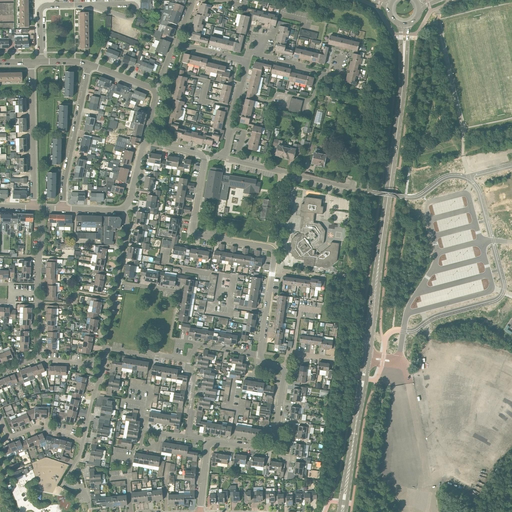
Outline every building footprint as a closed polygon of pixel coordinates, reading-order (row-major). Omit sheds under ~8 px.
[(150,10),(151,2),(148,1),(148,3),(140,2),(140,9),(150,10)] [(183,7),(175,3),(174,3),(168,2),(168,7),(168,10),(164,10),(163,10),(164,11),(172,11),(180,14),(183,7)] [(28,3),(19,3),(19,28),(28,28),(28,3)] [(208,11),(199,9),(198,13),(200,14),(200,15),(206,17),(208,18),(209,14),(207,14),(208,11)] [(258,20),(261,12),(257,11),(257,13),(254,12),(254,13),(251,13),(246,12),(247,10),(243,9),(242,15),(250,17),(253,18),(252,21),(256,22),(257,20),(258,20)] [(176,25),(180,14),(172,11),(164,11),(163,10),(160,19),(162,20),(160,24),(165,26),(169,28),(171,23),(176,25)] [(80,49),(89,49),(88,13),(79,13),(80,49)] [(270,23),(272,15),(269,14),(269,16),(266,15),(264,24),(268,25),(268,23),(270,23)] [(202,22),(194,20),(193,24),(194,25),(194,27),(203,29),(204,25),(201,25),(202,22)] [(279,30),(280,31),(289,33),(289,31),(287,31),(289,24),(281,22),(280,26),(279,30)] [(174,30),(169,28),(165,26),(164,30),(161,29),(160,32),(156,30),(155,32),(151,31),(150,32),(154,34),(161,36),(162,33),(172,37),(174,30)] [(246,35),(247,29),(238,27),(237,33),(246,35)] [(8,42),(11,42),(11,30),(8,30),(8,36),(8,38),(1,38),(1,49),(8,48),(8,42)] [(21,48),(21,38),(14,38),(14,36),(14,30),(11,30),(11,42),(14,42),(14,48),(21,48)] [(288,38),(289,33),(280,31),(280,34),(278,34),(277,38),(285,40),(286,37),(288,38)] [(201,38),(201,35),(192,33),(191,40),(203,43),(202,44),(207,45),(209,40),(201,38)] [(160,39),(161,36),(154,34),(153,37),(157,38),(156,41),(159,42),(157,45),(160,46),(167,49),(169,43),(162,40),(160,39)] [(334,46),(336,37),(330,36),(328,44),(328,45),(334,46)] [(217,38),(211,37),(209,46),(215,47),(217,38)] [(285,42),(285,40),(277,38),(276,42),(278,42),(277,46),(285,48),(287,43),(285,42)] [(351,50),(357,52),(360,43),(353,41),(351,50)] [(110,57),(115,45),(111,43),(110,47),(108,46),(105,55),(110,57)] [(238,43),(235,43),(232,51),(240,53),(242,45),(238,43)] [(115,45),(110,57),(116,60),(120,51),(117,50),(118,46),(115,45)] [(167,49),(160,46),(157,45),(156,49),(155,51),(157,52),(165,55),(167,49)] [(285,49),(285,48),(277,46),(275,52),(287,54),(287,56),(292,57),(293,51),(285,49)] [(300,59),(302,50),(296,49),(294,57),(300,59)] [(306,60),(308,51),(302,50),(300,59),(306,60)] [(127,64),(132,52),(129,51),(127,56),(124,55),(122,62),(127,64)] [(312,62),(314,53),(308,51),(306,60),(312,62)] [(135,63),(136,60),(133,59),(135,54),(132,52),(127,64),(133,66),(134,64),(135,64),(135,63)] [(357,52),(356,54),(353,54),(352,58),(353,58),(353,60),(362,62),(362,59),(360,58),(361,56),(360,55),(361,52),(357,52)] [(318,63),(320,54),(314,53),(312,62),(318,63)] [(188,64),(190,55),(184,54),(182,62),(188,64)] [(325,65),(327,55),(323,54),(322,55),(320,54),(318,63),(325,65)] [(145,71),(148,61),(145,60),(143,59),(144,57),(141,56),(140,57),(137,64),(140,65),(140,66),(139,68),(145,71)] [(148,61),(145,71),(150,73),(155,61),(149,58),(148,61)] [(211,73),(213,64),(207,62),(206,68),(205,71),(211,73)] [(253,70),(262,72),(262,68),(271,70),(272,65),(267,63),(267,65),(255,62),(253,70)] [(218,74),(220,65),(213,64),(211,73),(217,74),(218,74)] [(224,76),(225,72),(226,67),(220,65),(218,74),(222,75),(224,76)] [(277,75),(280,67),(274,65),(271,74),(277,75)] [(357,70),(358,67),(350,65),(349,69),(350,70),(350,72),(359,74),(359,70),(357,70)] [(283,77),(286,68),(280,67),(277,75),(283,77)] [(72,97),(72,93),(73,72),(65,72),(64,97),(72,97)] [(222,75),(221,81),(226,82),(226,79),(229,79),(230,73),(225,72),(224,76),(222,75)] [(294,82),(296,74),(291,72),(289,78),(288,81),(294,82)] [(0,81),(22,82),(21,73),(0,73),(0,81)] [(103,86),(106,79),(100,77),(99,79),(97,83),(96,86),(99,88),(98,92),(94,91),(94,94),(100,95),(101,91),(102,88),(103,86)] [(308,77),(306,85),(312,87),(314,78),(308,77)] [(355,82),(355,79),(347,77),(346,81),(348,81),(347,83),(356,85),(357,82),(355,82)] [(103,86),(102,88),(105,89),(106,87),(109,88),(111,82),(106,79),(103,86)] [(183,86),(184,84),(176,82),(175,86),(176,86),(176,88),(185,90),(186,87),(183,86)] [(119,95),(123,86),(117,84),(114,92),(111,91),(109,97),(112,98),(114,93),(119,95)] [(232,87),(230,86),(223,84),(222,90),(230,93),(232,87)] [(126,102),(130,92),(128,91),(128,88),(123,86),(119,95),(118,97),(124,99),(123,101),(126,102)] [(256,95),(257,89),(249,87),(247,96),(253,97),(254,94),(256,95)] [(138,98),(140,93),(134,90),(133,93),(130,92),(126,102),(125,104),(128,105),(128,106),(130,101),(131,100),(136,102),(138,98)] [(136,102),(136,104),(138,105),(139,103),(141,101),(143,102),(146,95),(140,93),(138,98),(136,102)] [(181,98),(181,95),(173,93),(172,97),(174,98),(173,100),(176,100),(185,102),(182,102),(183,98),(181,98)] [(91,96),(89,103),(97,104),(100,105),(101,101),(104,102),(104,99),(108,100),(108,97),(105,96),(100,95),(99,98),(91,96)] [(228,104),(229,98),(220,96),(219,102),(228,104)] [(252,101),(246,99),(244,105),(253,107),(254,101),(252,101)] [(100,105),(97,104),(89,103),(88,109),(98,111),(97,115),(103,117),(104,112),(102,111),(102,109),(99,109),(100,105)] [(66,131),(66,127),(67,106),(58,106),(57,131),(66,131)] [(181,110),(181,108),(173,106),(172,110),(174,110),(173,112),(182,114),(183,111),(181,110)] [(215,116),(224,118),(226,112),(227,112),(228,108),(220,106),(219,110),(217,110),(215,116)] [(146,114),(139,112),(134,111),(132,117),(144,119),(146,114)] [(103,117),(97,115),(97,116),(95,115),(95,119),(86,117),(85,124),(100,127),(100,124),(94,123),(95,119),(100,121),(100,120),(103,121),(104,117),(103,117)] [(249,125),(250,119),(242,117),(240,123),(249,125)] [(178,129),(179,124),(174,122),(174,125),(172,124),(170,130),(175,131),(176,128),(178,129)] [(221,130),(223,124),(214,122),(213,128),(214,128),(214,131),(218,133),(219,129),(221,130)] [(143,125),(134,123),(134,125),(130,125),(129,128),(133,129),(133,130),(141,132),(143,125)] [(99,130),(100,127),(85,124),(84,131),(92,132),(93,129),(99,130)] [(261,134),(262,128),(260,127),(254,126),(252,132),(261,134)] [(183,130),(178,129),(176,128),(175,131),(174,137),(181,138),(183,130)] [(139,139),(141,132),(133,130),(131,137),(139,139)] [(218,136),(218,133),(214,131),(212,137),(211,139),(214,140),(213,141),(219,142),(220,136),(218,136)] [(193,141),(195,133),(192,132),(192,134),(189,133),(187,142),(191,143),(191,141),(193,141)] [(205,144),(207,136),(207,135),(204,135),(203,137),(201,136),(198,144),(203,145),(203,144),(205,144)] [(139,139),(131,137),(129,136),(129,139),(122,138),(120,147),(125,148),(126,143),(138,146),(139,146),(138,145),(139,143),(140,139),(139,139)] [(211,139),(212,137),(207,136),(205,144),(212,146),(213,141),(214,140),(211,139)] [(89,147),(95,148),(96,145),(96,140),(91,139),(89,138),(89,140),(82,138),(80,145),(89,147)] [(60,165),(60,160),(60,139),(52,139),(51,164),(60,165)] [(284,159),(287,146),(282,145),(283,141),(279,141),(279,140),(274,139),(273,146),(278,147),(275,156),(280,157),(284,159)] [(257,152),(258,145),(250,143),(248,149),(257,152)] [(287,146),(284,159),(289,160),(289,159),(293,160),(295,151),(301,153),(303,146),(297,144),(297,145),(293,144),(293,147),(287,146)] [(88,149),(89,147),(80,145),(79,151),(87,153),(88,149)] [(125,148),(120,147),(115,145),(114,150),(121,152),(120,156),(130,159),(132,152),(124,150),(125,148)] [(319,154),(320,150),(316,149),(315,153),(314,153),(312,164),(319,166),(324,167),(325,160),(327,161),(328,160),(329,157),(328,156),(326,155),(326,153),(322,152),(321,155),(319,154)] [(163,167),(164,161),(161,161),(162,155),(156,154),(154,164),(154,166),(160,167),(163,167)] [(27,158),(19,158),(19,155),(16,156),(10,156),(10,159),(17,158),(17,165),(19,165),(27,165),(27,158)] [(129,165),(130,159),(120,156),(119,160),(116,159),(116,161),(113,160),(112,163),(118,165),(119,163),(129,165)] [(172,166),(174,157),(168,156),(167,162),(164,161),(163,167),(166,168),(166,166),(172,166)] [(181,170),(182,164),(179,164),(180,158),(174,157),(172,166),(178,167),(177,170),(181,170)] [(76,166),(91,169),(91,166),(87,165),(87,164),(85,164),(86,161),(77,159),(76,166)] [(182,164),(181,170),(184,171),(184,169),(190,170),(192,160),(185,159),(184,165),(182,164)] [(118,165),(112,163),(108,162),(108,163),(107,167),(112,169),(111,172),(113,173),(116,173),(118,174),(126,176),(128,170),(118,167),(118,165)] [(90,171),(91,169),(76,166),(74,173),(75,173),(75,172),(76,173),(76,178),(78,178),(84,178),(86,171),(90,172),(90,171)] [(217,200),(222,175),(222,173),(221,173),(221,170),(218,169),(212,168),(211,171),(209,171),(205,198),(217,200)] [(54,198),(54,194),(55,173),(47,173),(46,198),(54,198)] [(118,174),(116,173),(113,173),(112,178),(106,177),(105,180),(106,181),(114,183),(115,179),(117,180),(124,182),(126,176),(118,174)] [(157,179),(158,176),(151,175),(151,177),(146,177),(145,183),(154,184),(155,178),(157,179)] [(222,175),(217,200),(220,200),(227,202),(229,186),(245,189),(244,193),(254,195),(254,192),(258,193),(260,183),(256,182),(256,180),(230,176),(222,175)] [(113,185),(114,183),(106,181),(106,184),(112,185),(111,192),(114,193),(121,195),(123,188),(115,186),(113,185)] [(19,199),(19,191),(20,188),(16,188),(16,185),(13,185),(13,183),(10,183),(10,184),(10,188),(13,188),(13,198),(19,199)] [(10,188),(10,184),(7,184),(4,184),(4,187),(1,187),(0,187),(0,188),(0,196),(0,197),(7,198),(7,189),(10,189),(10,188)] [(87,190),(87,184),(82,184),(81,190),(78,190),(77,200),(84,201),(84,190),(87,190)] [(96,201),(96,190),(93,190),(93,187),(92,187),(92,185),(87,184),(87,190),(90,190),(90,201),(96,201)] [(96,190),(96,201),(103,201),(103,193),(106,193),(106,191),(106,187),(103,187),(103,188),(101,187),(100,191),(96,190)] [(159,197),(160,194),(154,193),(153,196),(148,195),(147,201),(156,203),(157,197),(159,197)] [(322,199),(305,197),(304,204),(301,204),(300,217),(303,217),(302,228),(301,229),(300,234),(299,234),(292,239),(290,252),(296,259),(302,260),(302,259),(304,259),(303,266),(314,267),(314,265),(317,266),(317,267),(328,268),(337,261),(339,244),(331,243),(331,246),(318,256),(315,255),(316,255),(314,255),(315,250),(312,250),(312,249),(316,249),(324,244),(325,231),(320,224),(314,223),(315,214),(322,215),(323,207),(321,206),(322,199)] [(261,215),(260,219),(270,221),(272,207),(272,206),(273,201),(268,200),(264,199),(261,215)] [(155,209),(156,203),(147,201),(146,207),(151,208),(151,211),(157,212),(157,209),(155,209)] [(7,232),(7,235),(10,235),(11,214),(0,214),(0,221),(0,223),(3,224),(5,224),(5,232),(7,232)] [(25,222),(25,214),(18,214),(18,224),(17,229),(21,229),(21,226),(25,226),(25,227),(25,222)] [(56,226),(56,215),(49,215),(49,223),(47,223),(47,226),(47,232),(50,232),(50,226),(56,226)] [(64,223),(64,215),(56,215),(56,226),(56,230),(58,230),(59,226),(64,226),(64,223)] [(64,223),(64,226),(70,227),(70,231),(73,231),(73,223),(72,223),(72,216),(64,215),(64,223)] [(113,231),(115,231),(115,228),(119,229),(121,220),(118,217),(101,217),(101,228),(101,233),(101,239),(101,245),(113,245),(113,242),(112,242),(113,231)] [(145,225),(146,219),(137,218),(136,224),(141,225),(140,228),(147,229),(147,228),(147,226),(145,225)] [(146,232),(147,229),(140,228),(140,230),(135,229),(134,235),(143,237),(146,238),(148,232),(146,232)] [(176,235),(177,232),(169,230),(168,236),(173,237),(172,241),(177,242),(177,241),(178,235),(176,235)] [(149,238),(146,238),(143,237),(134,235),(133,242),(142,243),(143,243),(143,246),(149,247),(150,244),(148,244),(149,238)] [(176,247),(177,242),(172,241),(171,249),(173,249),(172,254),(179,255),(180,247),(176,247)] [(94,253),(97,253),(106,255),(107,249),(106,249),(107,245),(95,246),(94,253)] [(204,251),(202,259),(208,260),(209,255),(212,256),(212,251),(207,250),(207,252),(204,251)] [(106,255),(97,253),(94,253),(90,252),(90,254),(97,255),(96,259),(105,260),(106,255)] [(136,260),(137,254),(128,253),(127,259),(132,260),(132,263),(138,264),(139,261),(136,260)] [(46,268),(57,268),(57,263),(62,263),(62,260),(48,259),(48,262),(46,262),(46,268)] [(138,267),(138,264),(132,263),(131,265),(126,265),(125,271),(134,272),(135,266),(138,267)] [(104,266),(92,264),(91,266),(95,267),(94,270),(102,272),(103,266),(104,266)] [(11,277),(11,268),(8,268),(8,271),(2,271),(2,279),(8,280),(8,277),(11,277)] [(151,282),(153,273),(147,272),(147,270),(144,269),(143,276),(146,276),(145,281),(151,282)] [(102,272),(94,270),(93,273),(96,274),(95,280),(103,281),(104,275),(102,275),(102,272)] [(161,279),(162,272),(159,272),(159,274),(153,273),(151,282),(157,283),(158,278),(161,279)] [(169,285),(170,276),(165,275),(165,273),(162,272),(161,279),(164,279),(163,284),(169,285)] [(30,273),(22,273),(21,279),(19,279),(19,282),(28,282),(28,279),(30,279),(30,273)] [(57,283),(57,274),(46,274),(46,280),(48,280),(47,283),(56,283),(57,283)] [(183,282),(185,276),(177,275),(176,277),(170,276),(169,285),(175,286),(176,281),(183,282)] [(185,285),(193,287),(194,281),(189,280),(189,277),(185,276),(183,282),(186,283),(185,285)] [(252,283),(260,285),(260,281),(262,281),(263,277),(258,276),(258,278),(253,277),(249,277),(248,283),(252,283)] [(56,286),(56,283),(47,283),(47,286),(47,292),(55,292),(59,292),(59,286),(56,286)] [(90,284),(88,284),(87,284),(86,286),(93,287),(93,291),(101,292),(102,287),(90,284)] [(59,292),(55,292),(47,292),(47,298),(49,298),(49,301),(57,301),(58,298),(58,295),(59,293),(59,292)] [(92,307),(101,309),(102,303),(100,302),(100,299),(92,298),(91,301),(93,301),(92,307)] [(258,305),(259,303),(249,301),(245,300),(244,306),(248,307),(256,308),(256,305),(258,305)] [(23,314),(31,314),(31,308),(28,308),(28,305),(20,305),(19,308),(23,308),(23,314)] [(46,314),(55,315),(55,309),(57,309),(57,306),(49,306),(48,309),(46,309),(46,314)] [(100,314),(101,309),(92,307),(91,313),(89,312),(87,312),(86,315),(88,315),(97,317),(98,314),(100,314)] [(12,319),(12,310),(9,310),(10,308),(4,308),(3,320),(3,324),(7,324),(7,323),(7,319),(6,318),(6,317),(9,317),(9,319),(12,319)] [(248,319),(256,321),(256,317),(259,318),(259,313),(254,312),(254,314),(249,313),(248,319)] [(96,320),(97,317),(88,315),(88,318),(90,319),(89,324),(97,326),(98,320),(96,320)] [(31,320),(23,319),(22,325),(20,325),(20,328),(29,328),(29,325),(31,326),(31,320)] [(54,326),(54,320),(46,320),(46,326),(48,326),(48,329),(56,329),(61,329),(61,327),(54,326)] [(96,332),(97,326),(89,324),(86,324),(85,330),(82,329),(81,332),(82,332),(85,333),(93,334),(94,331),(96,332)] [(194,339),(196,329),(190,328),(191,325),(186,324),(185,330),(190,331),(189,336),(192,337),(192,339),(194,339)] [(257,329),(257,327),(247,325),(246,331),(243,331),(242,335),(248,336),(249,332),(254,333),(254,329),(257,329)] [(29,331),(29,328),(20,328),(20,331),(18,331),(16,333),(16,336),(16,337),(20,337),(29,337),(28,337),(29,331)] [(56,332),(56,329),(48,329),(47,338),(59,338),(59,333),(56,332)] [(93,334),(85,333),(82,332),(81,338),(84,338),(83,342),(92,343),(93,337),(93,334)] [(282,343),(282,340),(275,339),(274,345),(279,345),(278,349),(286,350),(287,346),(292,347),(293,341),(289,341),(288,344),(282,343)] [(28,343),(20,343),(20,349),(19,349),(19,352),(28,352),(28,349),(28,343)] [(55,350),(55,344),(47,344),(47,350),(49,350),(49,353),(57,353),(58,350),(55,350)] [(91,349),(79,346),(78,349),(82,349),(81,353),(90,355),(91,349)] [(4,353),(7,361),(8,361),(13,358),(12,357),(15,355),(12,347),(9,348),(10,350),(4,353)] [(209,359),(209,360),(213,360),(214,355),(208,354),(208,351),(204,350),(203,357),(203,358),(209,359)] [(242,365),(243,364),(244,356),(239,356),(239,360),(232,359),(232,363),(236,364),(242,365)] [(123,363),(121,363),(113,361),(111,370),(116,371),(116,367),(122,368),(123,363)] [(475,369),(478,370),(479,369),(483,370),(485,363),(477,361),(475,369)] [(324,363),(323,371),(326,371),(326,376),(328,377),(328,378),(332,379),(332,371),(329,370),(330,364),(324,363)] [(36,366),(40,377),(42,376),(41,373),(45,372),(41,364),(36,366)] [(41,379),(40,377),(36,366),(31,368),(33,374),(33,375),(34,376),(37,375),(39,380),(41,379)] [(54,375),(55,366),(54,366),(49,366),(49,369),(46,369),(47,377),(48,377),(48,378),(51,378),(51,375),(54,375)] [(31,368),(30,367),(25,369),(29,380),(30,381),(35,379),(34,376),(33,375),(33,374),(31,368)] [(60,367),(60,379),(62,379),(62,375),(67,375),(69,367),(60,367)] [(177,375),(179,375),(180,368),(177,367),(176,370),(173,369),(172,379),(177,380),(177,375)] [(505,373),(505,371),(493,367),(489,376),(505,382),(506,380),(511,382),(511,379),(511,371),(509,375),(505,373)] [(30,381),(29,380),(25,369),(19,371),(20,372),(17,374),(21,384),(30,381)] [(77,382),(85,384),(86,378),(84,378),(85,375),(76,373),(76,376),(78,376),(77,382)] [(13,387),(21,384),(17,374),(14,375),(9,377),(13,387)] [(188,376),(179,375),(177,375),(177,380),(183,381),(182,384),(186,385),(188,376)] [(109,384),(119,386),(120,381),(114,380),(115,377),(110,376),(109,384)] [(13,388),(13,387),(9,377),(3,379),(7,387),(10,385),(11,389),(13,388)] [(452,390),(452,385),(448,385),(447,380),(442,381),(444,397),(450,396),(449,391),(452,390)] [(119,391),(119,386),(109,384),(107,393),(112,393),(112,390),(119,391)] [(265,397),(273,399),(275,387),(264,385),(264,388),(263,393),(266,394),(265,397)] [(293,395),(302,396),(305,397),(306,391),(307,388),(299,387),(299,389),(294,389),(293,395)] [(84,390),(75,388),(74,393),(72,393),(71,396),(80,398),(80,395),(82,395),(84,390)] [(173,398),(184,399),(185,391),(181,390),(180,394),(174,393),(173,398)] [(301,402),(302,396),(293,395),(292,401),(297,402),(297,405),(306,406),(306,403),(301,402)] [(79,401),(80,398),(71,396),(70,399),(71,399),(70,402),(66,401),(66,404),(78,406),(79,401)] [(110,398),(104,397),(102,408),(112,410),(113,405),(112,405),(113,402),(110,401),(110,398)] [(183,408),(184,399),(173,398),(173,402),(179,403),(178,407),(183,408)] [(209,409),(210,405),(199,403),(198,411),(202,412),(203,408),(209,409)] [(470,423),(489,429),(495,409),(476,403),(470,423)] [(76,412),(78,406),(66,404),(65,406),(65,409),(68,410),(76,412),(77,412),(76,412)] [(260,411),(270,413),(272,405),(267,404),(267,408),(260,407),(260,411)] [(306,409),(306,406),(297,405),(296,407),(291,407),(290,413),(299,414),(300,408),(306,409)] [(41,407),(40,410),(40,419),(46,419),(46,417),(49,417),(49,407),(41,407)] [(40,419),(40,410),(35,410),(35,408),(29,411),(32,419),(34,418),(40,419)] [(111,419),(112,410),(102,408),(100,417),(99,419),(109,421),(110,421),(110,418),(111,419)] [(29,420),(32,419),(29,411),(26,412),(25,411),(20,413),(21,416),(24,424),(25,424),(30,422),(29,420)] [(269,421),(270,413),(260,411),(259,416),(265,417),(264,421),(269,421)] [(136,422),(136,421),(137,414),(133,413),(132,417),(126,416),(125,421),(129,421),(136,422)] [(169,420),(180,422),(182,414),(177,413),(177,417),(171,416),(171,415),(170,415),(169,420)] [(298,420),(299,420),(299,423),(304,424),(308,424),(309,422),(309,421),(301,420),(302,414),(299,414),(290,413),(290,419),(298,420)] [(24,424),(21,416),(18,418),(17,414),(15,415),(16,418),(19,427),(24,424)] [(75,418),(59,414),(59,416),(66,418),(65,421),(74,423),(75,418)] [(19,427),(16,418),(10,420),(9,417),(10,417),(9,416),(6,417),(10,428),(13,427),(13,429),(19,427)] [(206,428),(207,423),(207,420),(201,419),(201,418),(197,417),(195,426),(204,427),(206,428)] [(98,431),(108,433),(112,433),(113,429),(109,428),(108,428),(109,421),(99,419),(98,423),(99,423),(98,431)] [(179,430),(180,422),(169,420),(169,425),(175,426),(174,430),(179,430)] [(438,420),(417,425),(419,435),(440,430),(438,420)] [(210,433),(212,424),(207,423),(206,428),(204,427),(203,434),(207,435),(207,433),(210,433)] [(312,425),(308,424),(304,424),(304,426),(299,426),(298,432),(310,434),(311,428),(313,428),(313,425),(312,425)] [(394,429),(396,439),(417,435),(415,425),(394,429)] [(256,434),(266,436),(268,427),(263,427),(263,430),(257,429),(256,434)] [(108,437),(108,433),(98,431),(96,439),(101,440),(101,436),(108,437)] [(309,440),(310,434),(298,432),(297,438),(302,439),(302,442),(311,443),(311,440),(309,440)] [(46,445),(46,444),(50,445),(51,438),(43,435),(42,434),(37,436),(41,447),(46,445)] [(41,447),(37,436),(31,438),(34,446),(38,444),(39,448),(41,447)] [(29,448),(34,446),(31,438),(26,440),(23,441),(26,449),(29,448)] [(50,445),(49,449),(52,449),(52,447),(55,448),(54,449),(58,450),(58,448),(60,440),(54,439),(51,438),(50,445)] [(26,449),(23,441),(20,442),(20,440),(14,442),(18,454),(24,452),(24,453),(27,452),(26,449)] [(126,441),(126,440),(122,440),(121,445),(128,446),(127,449),(131,450),(132,443),(133,442),(126,441)] [(16,454),(18,454),(14,442),(9,444),(12,452),(15,451),(16,454)] [(310,446),(311,443),(302,442),(301,444),(296,444),(295,450),(304,451),(305,445),(310,446)] [(6,455),(12,452),(9,444),(8,444),(8,445),(3,447),(6,455)] [(188,451),(189,452),(191,445),(187,444),(187,446),(183,446),(182,455),(187,456),(188,451)] [(91,453),(102,455),(102,450),(96,449),(97,446),(92,445),(91,453)] [(304,451),(295,450),(294,456),(301,457),(301,460),(310,461),(311,458),(306,457),(306,455),(304,454),(304,451)] [(198,453),(189,452),(188,451),(187,456),(193,457),(192,461),(197,462),(198,453)] [(102,455),(91,453),(89,465),(100,466),(102,455)] [(221,463),(223,455),(217,454),(216,459),(213,458),(212,466),(215,466),(215,464),(216,463),(218,463),(221,463)] [(240,464),(241,455),(235,454),(234,461),(231,461),(230,470),(233,471),(234,463),(240,464)] [(230,470),(231,461),(228,461),(229,455),(223,455),(221,463),(221,467),(227,468),(227,470),(230,470)] [(248,471),(249,461),(246,461),(247,456),(241,455),(240,464),(246,465),(245,470),(248,471)] [(257,466),(259,458),(253,457),(252,462),(249,461),(248,471),(251,471),(251,466),(257,466)] [(265,475),(267,466),(264,466),(265,458),(259,458),(257,466),(263,467),(262,475),(265,475)] [(310,464),(310,461),(301,460),(301,463),(296,462),(295,468),(307,470),(308,464),(310,464)] [(275,471),(276,462),(270,461),(269,466),(267,466),(265,475),(268,476),(269,470),(275,471)] [(276,462),(275,471),(281,472),(280,475),(283,476),(285,468),(282,468),(282,463),(276,462)] [(185,476),(195,476),(196,468),(192,467),(191,471),(185,471),(185,476)] [(13,479),(25,475),(25,474),(28,473),(27,468),(23,470),(23,469),(11,474),(13,479)] [(306,476),(307,470),(295,468),(294,474),(299,475),(299,478),(306,479),(306,476)] [(91,480),(101,479),(101,475),(95,475),(94,472),(90,472),(91,480)] [(195,485),(195,476),(185,476),(184,480),(191,481),(190,484),(195,485)] [(101,479),(91,480),(91,489),(96,489),(95,485),(102,484),(101,479)] [(236,493),(236,489),(236,486),(230,486),(230,496),(233,496),(234,503),(236,503),(236,502),(240,501),(240,492),(236,493)] [(275,493),(275,492),(272,492),(272,490),(269,490),(269,489),(266,489),(266,498),(269,498),(269,502),(271,502),(271,503),(271,504),(273,504),(274,503),(274,502),(275,502),(275,499),(275,493)] [(219,494),(219,492),(216,492),(216,490),(210,490),(210,494),(210,504),(216,504),(216,498),(219,498),(219,494)] [(254,491),(254,503),(260,502),(260,501),(263,501),(263,492),(259,492),(259,490),(257,491),(254,491)] [(184,500),(186,500),(195,499),(195,491),(190,491),(190,495),(184,495),(184,500)] [(219,494),(219,498),(219,503),(225,503),(225,499),(228,499),(228,491),(222,491),(222,494),(219,494)] [(254,503),(254,491),(251,491),(248,491),(248,492),(245,492),(245,501),(248,501),(248,503),(254,503)] [(305,494),(305,498),(305,503),(311,503),(311,500),(317,499),(317,491),(308,491),(308,494),(305,494)] [(284,494),(281,494),(281,492),(275,492),(275,493),(275,499),(278,499),(278,504),(284,504),(284,501),(284,494)] [(305,498),(305,494),(305,492),(302,492),(299,492),(299,494),(296,494),(296,504),(302,504),(302,498),(305,498)] [(96,503),(101,503),(102,506),(107,506),(106,502),(107,502),(106,497),(100,498),(100,494),(95,495),(96,503)] [(284,494),(284,501),(287,501),(287,506),(293,506),(293,496),(290,496),(290,494),(284,494)]
